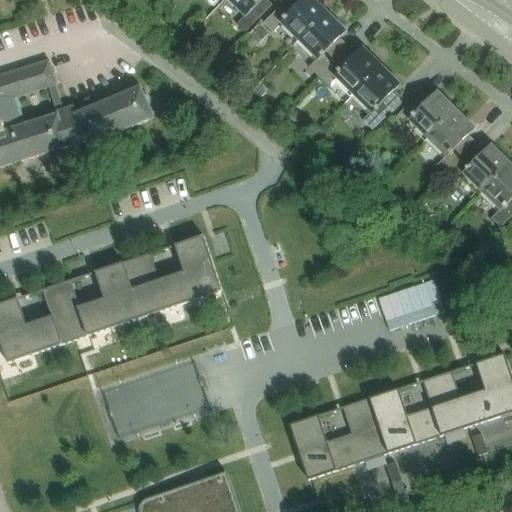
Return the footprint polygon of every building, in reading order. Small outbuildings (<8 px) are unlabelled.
[(228,0),(246,17),(237,26),(245,34),(276,2),(273,0),(228,0)] [(328,14),(313,0),(305,0),(304,1),(302,0),(288,0),(265,23),(275,33),(283,24),(300,42),(328,14)] [(346,32),(328,14),(300,42),(319,60),(310,69),(318,78),(349,46),(341,38),(346,32)] [(181,26),(176,32),(183,39),(188,33),(181,26)] [(259,26),(249,36),(259,46),(269,36),(259,26)] [(358,55),(349,46),(318,78),(328,87),(336,79),(353,96),(382,67),(364,49),(358,55)] [(154,116),(143,88),(77,116),(75,108),(64,111),(51,64),(0,78),(0,168),(89,143),(154,116)] [(400,86),(382,67),(353,96),(372,114),(364,122),(373,131),(404,100),(395,91),(400,86)] [(260,88),(254,93),(259,99),(265,93),(260,88)] [(411,121),(429,139),(456,112),(437,93),(431,99),(423,90),(393,120),(402,130),(411,121)] [(438,165),(447,174),(477,144),(469,137),(475,131),(456,112),(429,139),(446,156),(438,165)] [(466,175),(483,193),(510,164),(491,145),(486,151),(477,144),(447,174),(457,184),(466,175)] [(511,166),(510,164),(483,193),(501,210),(493,219),(502,228),(511,217),(511,166)] [(0,339),(8,364),(223,292),(204,237),(176,247),(185,273),(160,282),(151,255),(145,257),(101,272),(96,274),(105,300),(80,308),(71,282),(68,283),(43,291),(52,318),(27,326),(18,300),(0,305),(0,339)] [(435,278),(379,297),(390,329),(446,311),(435,278)] [(309,482),(389,455),(511,414),(511,375),(505,355),(477,365),(485,391),(461,399),(452,373),(423,383),(432,409),(407,417),(399,391),(344,409),(353,436),(328,444),(319,417),(291,427),(309,482)] [(471,441),(478,461),(488,457),(481,438),(471,441)] [(396,464),(386,467),(398,503),(408,500),(396,464)] [(246,511),(239,490),(171,511),(246,511)]
